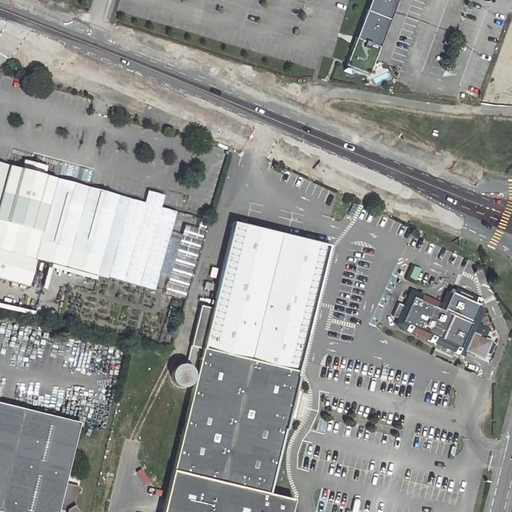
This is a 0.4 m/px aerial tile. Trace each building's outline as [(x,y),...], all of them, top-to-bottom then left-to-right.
[(371,0),(346,66),(370,75),(398,0),(371,0)] [(153,291),(158,274),(176,211),(59,176),(46,172),(49,163),(25,156),(23,165),(8,161),(0,158),(0,274),(27,283),(36,255),(153,291)] [(176,211),(158,274),(169,277),(167,282),(187,288),(208,220),(176,211)] [(300,373),(330,246),(233,223),(218,284),(212,309),(201,307),(192,347),(202,350),(163,511),(292,511),(295,501),(271,495),(286,431),(289,421),(296,390),(299,380),(298,379),(300,373)] [(410,277),(416,280),(421,268),(415,266),(410,277)] [(206,283),(204,289),(215,292),(216,286),(206,283)] [(409,323),(408,325),(464,350),(466,346),(469,348),(470,350),(482,356),(484,354),(489,343),(488,340),(477,335),(474,336),(471,335),(472,332),(476,324),(476,322),(421,297),(420,299),(412,295),(401,319),(409,323)] [(472,332),(489,340),(492,332),(476,324),(472,332)] [(173,372),(172,375),(172,376),(172,380),(173,382),(174,384),(178,387),(183,389),(185,388),(189,387),(191,386),(192,384),(194,381),(195,377),(194,373),(191,369),(189,367),(187,366),(184,365),(181,366),(179,366),(177,367),(174,369),(173,372)] [(300,391),(296,390),(289,421),(293,422),(300,391)] [(64,483),(79,423),(0,402),(0,511),(3,511),(76,511),(77,511),(73,505),(77,486),(64,483)]
